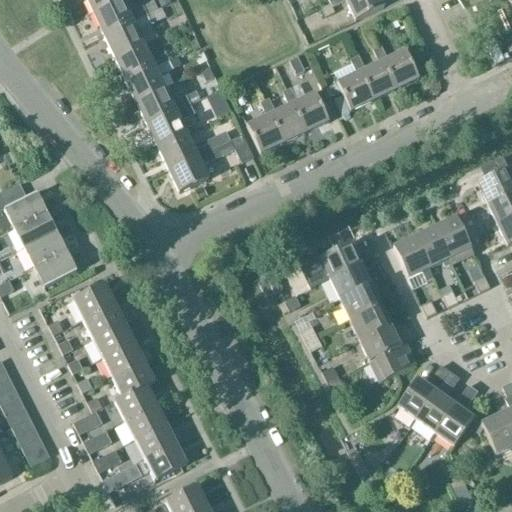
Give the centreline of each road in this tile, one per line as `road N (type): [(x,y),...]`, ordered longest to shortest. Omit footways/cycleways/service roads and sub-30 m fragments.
road 1 (residential): [(165,251),(469,103)]
road 2 (unclassified): [(298,511),(165,251)]
road 3 (residential): [(165,251),(0,75)]
road 4 (residential): [(73,481),(0,332)]
